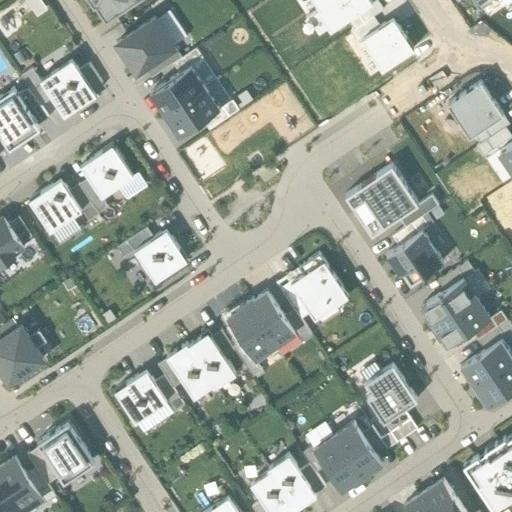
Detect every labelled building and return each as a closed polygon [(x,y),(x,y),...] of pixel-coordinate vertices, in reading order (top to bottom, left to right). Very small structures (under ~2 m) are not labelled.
[(90,0),(94,6),(96,5),(106,20),(136,0),(90,0)] [(372,0),(329,0),(320,6),(317,8),(330,28),(347,17),(372,0)] [(373,0),(372,0),(347,17),(354,27),(374,14),(384,7),(378,0),(373,0)] [(156,14),(115,41),(136,73),(145,67),(176,47),(177,46),(156,14)] [(374,14),(354,27),(350,30),(357,40),(361,37),(380,25),(374,14)] [(414,47),(393,16),(380,25),(361,37),(382,68),(414,47)] [(176,47),(145,67),(151,76),(173,62),(182,56),(176,47)] [(179,72),(191,64),(203,57),(196,47),(182,56),(173,62),(179,72)] [(72,58),(41,79),(52,96),(65,114),(96,93),(93,88),(79,69),(72,58)] [(79,69),(93,88),(102,82),(89,62),(79,69)] [(179,72),(150,92),(165,113),(206,86),(191,64),(179,72)] [(41,104),(52,96),(41,79),(32,67),(21,74),(41,104)] [(503,113),(481,80),(447,102),(470,135),(473,133),(503,113)] [(0,94),(0,133),(9,147),(40,127),(13,86),(0,94)] [(206,86),(165,113),(179,135),(202,119),(220,107),(206,86)] [(232,99),(220,107),(202,119),(209,129),(239,109),(232,99)] [(503,113),(473,133),(480,143),(510,123),(503,113)] [(511,142),(499,151),(511,169),(511,142)] [(133,175),(113,144),(82,165),(89,177),(102,196),(133,175)] [(392,164),(346,194),(372,234),(399,216),(418,204),(392,164)] [(109,207),(102,196),(89,177),(79,183),(99,213),(109,207)] [(69,190),(61,178),(30,199),(50,230),(82,209),(69,190)] [(89,220),(99,213),(79,183),(69,190),(82,209),(89,220)] [(418,204),(399,216),(406,227),(422,216),(438,205),(432,195),(418,204)] [(5,216),(0,218),(0,263),(2,266),(15,257),(13,253),(24,246),(22,242),(9,222),(5,216)] [(9,222),(22,242),(32,236),(19,216),(9,222)] [(399,246),(422,230),(429,226),(422,216),(406,227),(392,236),(399,246)] [(135,249),(154,236),(147,226),(117,246),(124,256),(135,249)] [(154,236),(135,249),(156,280),(187,259),(166,228),(154,236)] [(399,246),(386,254),(400,274),(403,272),(411,283),(443,262),(422,230),(399,246)] [(303,274),(291,282),(311,312),(315,319),(337,304),(349,297),(320,253),(299,267),(303,274)] [(444,290),(464,278),(474,270),(468,260),(438,280),(444,290)] [(301,318),(311,312),(291,282),(303,274),(299,267),(276,281),(294,309),(301,318)] [(426,315),(434,326),(477,298),(464,278),(444,290),(422,305),(427,314),(426,315)] [(253,297),(246,302),(275,345),(295,332),(285,316),(268,290),(254,299),(253,297)] [(443,337),(449,345),(471,330),(490,318),(477,298),(434,326),(441,338),(443,337)] [(238,309),(227,317),(243,340),(255,358),(275,345),(246,302),(237,308),(238,309)] [(341,311),(337,304),(315,319),(319,325),(341,311)] [(285,316),(295,332),(302,342),(312,335),(301,318),(294,309),(285,316)] [(478,340),(508,320),(501,310),(490,318),(471,330),(478,340)] [(485,350),(502,339),(511,331),(511,325),(508,320),(478,340),(485,350)] [(21,325),(0,338),(0,366),(9,380),(43,358),(36,347),(28,335),(21,325)] [(28,335),(36,347),(47,340),(39,328),(28,335)] [(221,329),(211,336),(225,356),(235,349),(233,347),(221,329)] [(208,331),(189,344),(214,383),(216,385),(236,372),(225,356),(211,336),(208,331)] [(471,378),(476,384),(511,360),(511,354),(502,339),(485,350),(460,366),(469,379),(471,378)] [(263,370),(255,358),(243,340),(233,347),(235,349),(253,376),(263,370)] [(167,355),(168,356),(184,380),(194,396),(214,383),(189,344),(187,341),(167,355)] [(173,387),(184,380),(168,356),(158,363),(165,374),(173,387)] [(360,374),(367,370),(369,374),(381,367),(374,356),(348,372),(363,395),(370,390),(360,374)] [(478,393),(487,406),(511,389),(511,360),(476,384),(481,392),(478,393)] [(393,363),(366,381),(374,392),(367,397),(384,422),(404,408),(417,400),(393,363)] [(155,381),(147,369),(116,389),(136,421),(168,400),(155,381)] [(168,400),(175,411),(185,404),(173,387),(165,374),(155,381),(168,400)] [(417,428),(404,408),(384,422),(391,432),(381,439),(385,445),(387,448),(417,428)] [(301,434),(305,443),(334,428),(329,419),(301,434)] [(368,471),(382,462),(375,452),(362,432),(354,420),(334,433),(363,477),(370,472),(368,471)] [(38,441),(40,444),(60,474),(64,481),(95,460),(68,421),(38,441)] [(362,432),(375,452),(385,445),(381,439),(372,425),(362,432)] [(357,481),(363,477),(334,433),(314,447),(326,464),(342,488),(356,479),(357,481)] [(477,456),(463,465),(494,511),(498,511),(508,506),(511,511),(511,509),(511,436),(506,440),(505,437),(484,451),(485,453),(478,457),(477,456)] [(47,482),(60,474),(40,444),(27,453),(36,466),(47,482)] [(316,471),(326,464),(314,447),(313,444),(303,451),(310,462),(316,471)] [(297,507),(317,494),(315,492),(300,469),(289,452),(269,465),(271,468),(297,507)] [(15,456),(0,465),(0,491),(13,511),(17,511),(42,496),(26,472),(15,456)] [(325,485),(316,471),(310,462),(300,469),(315,492),(325,485)] [(56,496),(47,482),(36,466),(26,472),(42,496),(46,502),(56,496)] [(295,511),(299,509),(297,507),(271,468),(251,482),(262,498),(271,511),(295,511)] [(466,511),(444,478),(424,492),(437,511),(466,511)] [(437,511),(424,492),(404,505),(408,511),(437,511)] [(239,511),(228,495),(202,511),(239,511)] [(271,511),(262,498),(252,505),(257,511),(271,511)]
